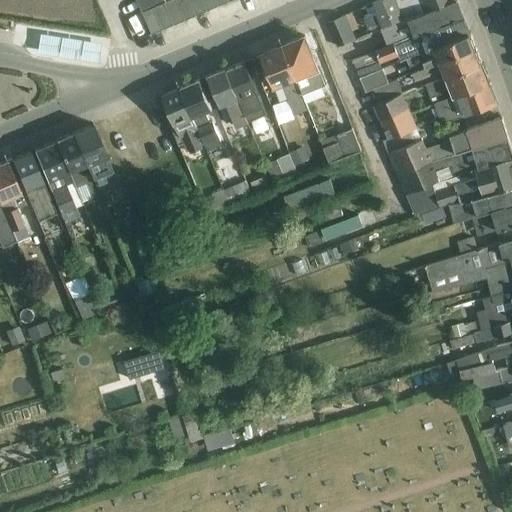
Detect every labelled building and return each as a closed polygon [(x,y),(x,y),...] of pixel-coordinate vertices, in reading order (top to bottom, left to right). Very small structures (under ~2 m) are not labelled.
[(167,3),(165,0),(137,0),(143,13),(167,3)] [(173,0),(167,3),(143,13),(152,35),(234,0),(173,0)] [(384,29),(458,0),(457,0),(382,0),(373,4),(374,6),(367,9),(369,14),(366,15),(365,18),(369,28),(373,30),(382,26),(384,29)] [(412,28),(415,36),(464,17),(458,0),(384,29),(379,32),(381,38),(399,31),(402,32),(412,28)] [(342,17),(328,23),(338,47),(340,47),(352,42),(342,17)] [(407,58),(470,34),(464,17),(415,36),(353,60),(358,71),(398,56),(400,60),(407,58)] [(407,58),(412,71),(476,48),(470,34),(407,58)] [(323,87),(326,85),(305,36),(283,46),(306,102),(326,94),(323,87)] [(43,39),(42,47),(106,57),(107,49),(43,39)] [(355,49),(352,42),(340,47),(342,54),(355,49)] [(306,102),(283,46),(261,54),(275,89),(284,85),(303,131),(315,126),(306,102)] [(446,77),(482,63),(476,48),(412,71),(416,80),(443,71),(446,77)] [(249,123),(266,116),(245,62),(226,70),(249,123)] [(450,89),(454,97),(490,84),(482,63),(446,77),(426,85),(433,102),(438,99),(437,97),(449,93),(448,90),(450,89)] [(388,83),(382,69),(361,78),(367,92),(374,89),(388,83)] [(249,123),(226,70),(208,77),(227,121),(233,119),(237,127),(249,123)] [(223,145),(214,121),(211,122),(206,113),(212,110),(200,80),(181,88),(207,146),(206,146),(207,151),(223,145)] [(388,83),(374,89),(379,103),(404,93),(398,80),(388,83)] [(443,123),(498,104),(490,84),(454,97),(435,104),(440,118),(441,117),(443,123)] [(207,146),(181,88),(163,96),(172,117),(169,118),(180,145),(185,143),(188,151),(190,150),(191,153),(206,146),(207,146)] [(417,127),(404,93),(379,103),(374,105),(389,138),(417,127)] [(284,137),(295,133),(286,114),(276,118),(284,137)] [(398,178),(509,138),(503,118),(443,137),(445,142),(427,148),(417,127),(389,138),(383,140),(398,178)] [(99,194),(119,186),(93,125),(73,134),(99,194)] [(321,141),(330,163),(362,151),(353,128),(321,141)] [(99,194),(73,134),(55,141),(82,202),(92,198),(94,204),(102,201),(99,194)] [(398,178),(407,196),(460,175),(476,169),(511,157),(511,148),(509,138),(398,178)] [(83,204),(82,202),(55,141),(34,150),(66,224),(80,218),(76,207),(83,204)] [(38,221),(57,214),(31,151),(12,159),(38,221)] [(279,158),(286,178),(298,174),(290,154),(279,158)] [(449,204),(511,187),(511,157),(476,169),(479,178),(462,183),(460,175),(407,196),(416,216),(422,214),(443,206),(449,204)] [(18,207),(26,204),(7,161),(0,164),(0,203),(16,242),(18,244),(30,238),(18,207)] [(337,198),(330,179),(285,196),(286,200),(227,222),(233,237),(337,198)] [(252,196),(247,180),(226,189),(228,194),(232,203),(252,196)] [(455,222),(473,217),(511,205),(511,187),(449,204),(455,222)] [(232,203),(228,194),(203,203),(205,212),(232,203)] [(339,199),(316,208),(321,224),(344,215),(339,199)] [(16,242),(0,203),(0,241),(2,248),(16,242)] [(502,242),(511,239),(511,205),(473,217),(478,235),(498,230),(502,242)] [(447,216),(443,206),(422,214),(426,224),(447,216)] [(359,214),(322,228),(327,240),(364,225),(359,214)] [(286,227),(285,224),(271,230),(276,245),(293,238),(289,226),(286,227)] [(324,243),(319,231),(307,236),(311,247),(324,243)] [(461,255),(479,250),(474,237),(458,242),(461,255)] [(356,238),(340,244),(344,254),(359,248),(356,238)] [(433,292),(489,279),(490,278),(487,268),(511,260),(511,239),(502,242),(479,250),(461,255),(426,266),(433,292)] [(492,295),(511,290),(511,260),(487,268),(490,278),(489,279),(492,295)] [(131,277),(117,283),(124,299),(138,293),(131,277)] [(152,278),(137,283),(142,296),(157,292),(152,278)] [(118,289),(98,297),(103,310),(124,302),(118,289)] [(92,293),(75,301),(83,320),(101,311),(92,293)] [(201,295),(163,309),(168,325),(207,311),(201,295)] [(491,328),(511,322),(511,298),(494,304),(496,314),(479,319),(479,320),(469,323),(471,334),(491,328)] [(46,322),(27,330),(31,340),(51,332),(46,322)] [(511,322),(491,328),(494,339),(511,334),(511,322)] [(452,326),(455,339),(467,335),(464,323),(452,326)] [(8,337),(2,339),(6,348),(24,341),(19,327),(6,332),(8,337)] [(494,339),(491,328),(467,335),(455,339),(451,340),(453,350),(494,339)] [(509,367),(511,366),(511,343),(491,348),(448,362),(452,373),(461,371),(462,379),(474,376),(497,370),(494,358),(506,355),(509,367)] [(124,355),(127,374),(167,367),(163,348),(124,355)] [(511,366),(509,367),(497,370),(474,376),(478,389),(511,380),(511,366)] [(141,399),(172,395),(169,371),(138,375),(141,399)] [(511,395),(496,401),(498,411),(511,406),(511,395)] [(203,435),(196,412),(170,420),(175,436),(190,435),(192,441),(203,437),(203,435)] [(208,451),(235,442),(231,427),(203,435),(203,437),(208,451)]
